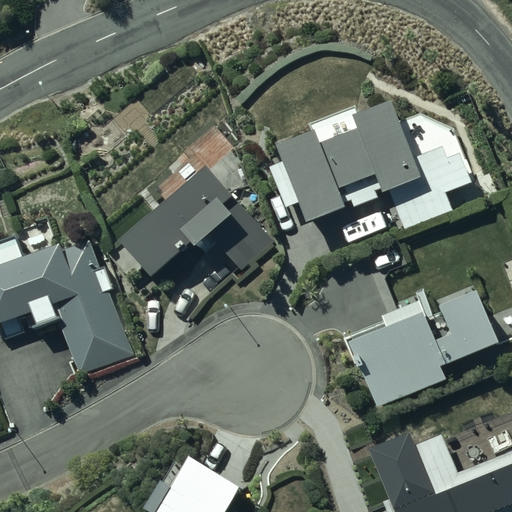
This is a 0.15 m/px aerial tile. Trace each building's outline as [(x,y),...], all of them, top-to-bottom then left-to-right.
[(313,127),(282,139),(289,157),(273,163),(289,205),(303,200),(310,218),(355,200),(357,205),(391,191),(406,229),(455,208),(448,190),(476,178),(455,128),(422,111),(403,118),(394,95),(360,108),(358,103),(310,121),(313,127)] [(213,160),(124,234),(155,271),(198,235),(201,240),(212,231),(242,267),(277,238),(213,160)] [(103,267),(92,237),(67,246),(64,238),(27,252),(20,232),(0,239),(0,320),(36,307),(42,324),(61,317),(82,373),(134,354),(110,290),(116,288),(108,265),(103,267)] [(353,336),(379,403),(450,376),(445,362),(504,340),(483,285),(445,299),(456,328),(441,334),(426,296),(388,311),(392,321),(353,336)] [(413,428),(373,443),(399,511),(487,511),(511,502),(511,449),(460,470),(444,431),(418,441),(413,428)] [(154,500),(162,505),(158,511),(226,511),(245,479),(194,451),(188,462),(179,458),(154,500)]
